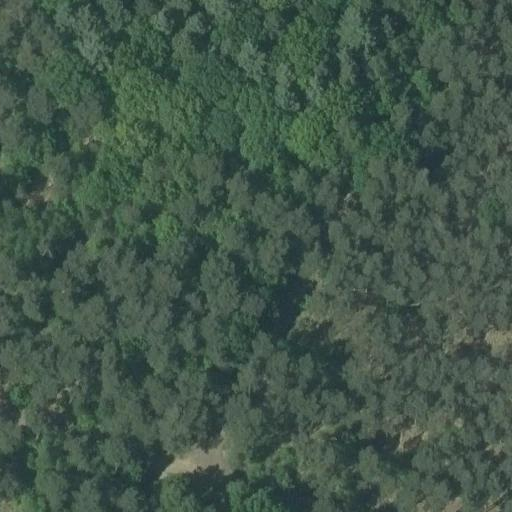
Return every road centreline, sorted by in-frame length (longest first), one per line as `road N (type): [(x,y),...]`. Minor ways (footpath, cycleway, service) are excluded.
road 1 (track): [(190,479),(463,0)]
road 2 (track): [(0,424),(143,466)]
